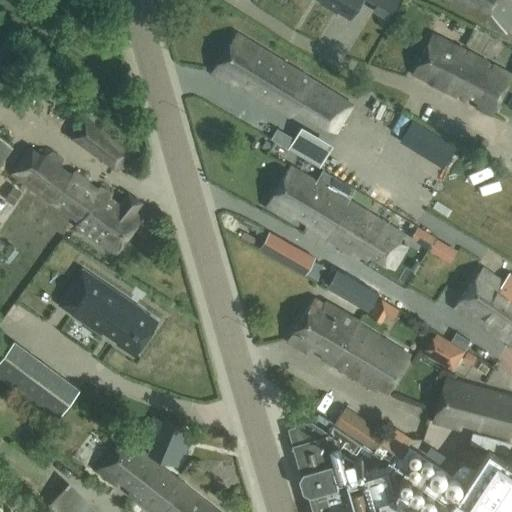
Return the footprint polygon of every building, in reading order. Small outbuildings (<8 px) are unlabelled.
[(359,0),(321,0),(321,1),(337,11),(341,3),(352,10),(350,14),(351,14),(359,0)] [(371,0),(378,3),(374,10),(386,17),(395,2),(396,0),(371,0)] [(511,0),(449,0),(506,32),(511,21),(511,0)] [(491,115),(511,74),(473,55),(473,54),(432,33),(412,73),(464,99),(466,95),(478,101),(475,107),(491,115)] [(352,104),(238,35),(212,73),(232,85),(236,80),(246,85),(246,89),(290,116),(297,109),(337,131),(352,104)] [(26,56),(0,36),(0,63),(13,73),(26,56)] [(73,134),(116,171),(128,156),(98,130),(106,120),(94,110),(73,134)] [(413,121),(402,139),(413,146),(424,128),(413,121)] [(0,161),(12,145),(0,136),(0,161)] [(294,136),(286,148),(319,167),(327,154),(294,136)] [(45,156),(31,145),(12,173),(76,224),(114,253),(142,216),(135,211),(140,203),(129,195),(121,206),(109,197),(110,195),(99,186),(95,187),(88,182),(90,179),(75,169),(69,173),(60,167),(63,158),(53,151),(45,156)] [(328,188),(293,167),(268,206),(290,219),(294,214),(304,219),(305,225),(350,252),(355,250),(365,256),(368,252),(394,266),(406,246),(397,241),(402,232),(349,200),(350,198),(353,192),(354,190),(334,178),(328,188)] [(353,192),(350,198),(359,202),(363,194),(354,190),(353,192)] [(260,246),(272,253),(281,237),(269,230),(260,246)] [(440,255),(448,243),(437,236),(430,249),(440,255)] [(325,265),(313,259),(305,273),(316,280),(325,265)] [(509,342),(511,337),(511,275),(508,273),(503,281),(483,267),(453,307),(472,321),(475,317),(486,324),(485,326),(509,342)] [(338,269),(328,286),(367,310),(378,293),(338,269)] [(85,270),(61,304),(76,314),(76,315),(104,334),(106,332),(117,339),(116,341),(134,354),(157,321),(146,313),(147,312),(85,270)] [(332,363),(358,320),(326,302),(325,304),(316,298),(289,340),(309,352),(313,347),(323,353),(322,357),(332,363)] [(358,320),(332,363),(375,390),(379,388),(388,393),(410,355),(359,324),(358,321),(358,320)] [(435,331),(422,352),(452,371),(465,350),(435,331)] [(0,381),(54,422),(79,389),(14,341),(0,358),(0,381)] [(511,396),(447,379),(433,421),(459,427),(460,422),(476,426),(476,429),(508,437),(511,431),(511,396)] [(336,418),(321,407),(318,412),(374,451),(387,432),(355,410),(352,414),(343,408),(336,418)] [(152,414),(146,426),(157,430),(148,453),(149,453),(147,456),(154,461),(156,457),(170,463),(184,430),(183,430),(185,426),(164,417),(163,419),(152,414)] [(511,511),(511,463),(488,448),(445,511),(397,511),(386,470),(348,481),(343,464),(347,463),(346,460),(350,459),(349,454),(356,443),(333,427),(328,434),(311,422),(289,428),(293,445),(294,445),(302,473),(299,474),(304,490),(309,493),(314,511),(511,511)] [(118,438),(93,470),(102,477),(115,487),(119,482),(130,490),(129,492),(128,494),(131,496),(136,500),(152,511),(218,511),(154,461),(147,456),(130,442),(128,444),(127,445),(118,438)]
